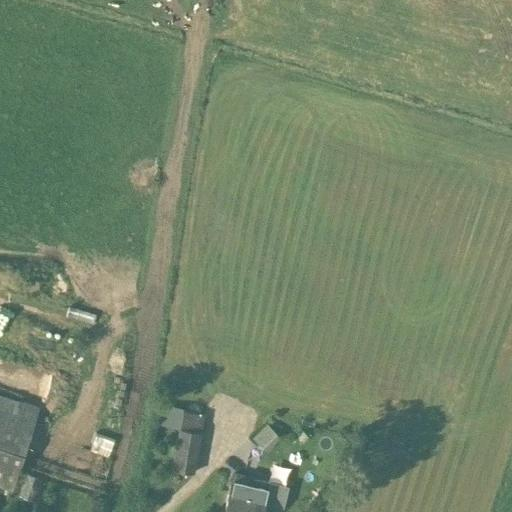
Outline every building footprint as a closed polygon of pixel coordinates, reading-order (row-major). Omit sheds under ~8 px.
[(114,488),(133,490),(148,367),(128,365),(114,488)] [(0,486),(11,490),(30,434),(38,408),(0,395),(0,486)] [(196,467),(204,414),(183,411),(183,409),(160,405),(157,425),(178,428),(172,464),(196,467)] [(254,435),(267,448),(282,435),(269,421),(254,435)] [(277,485),(254,479),(254,477),(233,472),(223,511),(261,511),(264,501),(273,503),(277,485)] [(34,501),(42,479),(26,473),(19,496),(34,501)]
